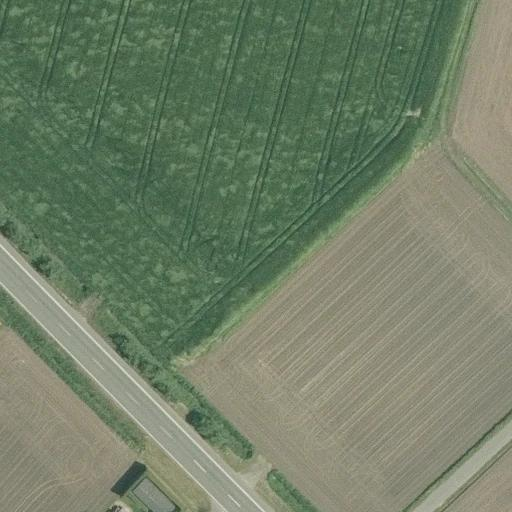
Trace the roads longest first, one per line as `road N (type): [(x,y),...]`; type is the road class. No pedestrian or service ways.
road 1 (secondary): [(245,511),(0,263)]
road 2 (unclassified): [(423,511),(511,430)]
